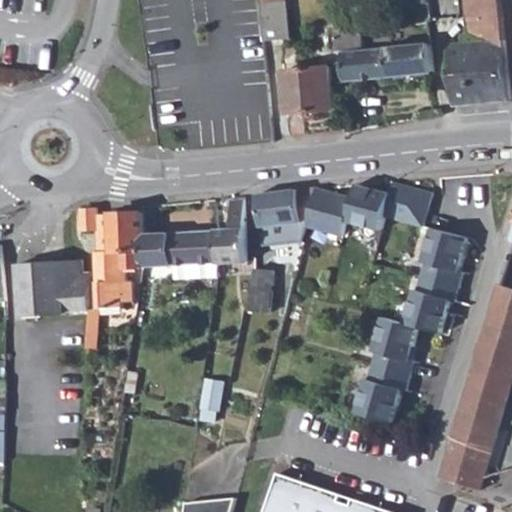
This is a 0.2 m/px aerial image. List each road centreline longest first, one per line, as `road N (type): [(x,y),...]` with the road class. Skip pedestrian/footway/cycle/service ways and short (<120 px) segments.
road 1 (tertiary): [(94,167),(150,180),(511,147)]
road 2 (tertiary): [(71,106),(46,102),(13,122),(6,150),(16,176)]
